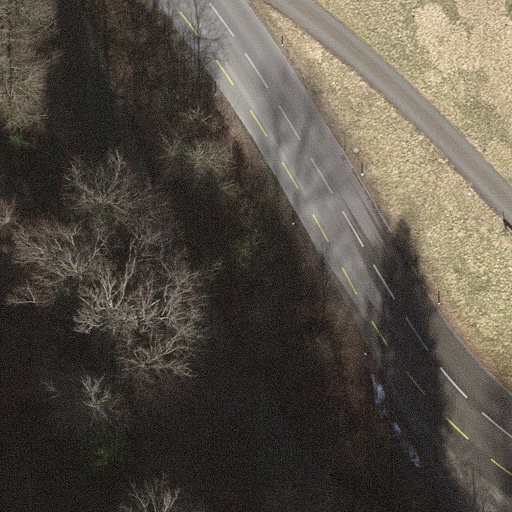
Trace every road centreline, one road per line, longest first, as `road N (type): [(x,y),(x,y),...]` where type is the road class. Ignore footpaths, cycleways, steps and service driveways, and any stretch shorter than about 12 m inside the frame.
road 1 (tertiary): [(511,445),(458,396),(406,327),(201,0)]
road 2 (unclassified): [(287,0),(511,203)]
